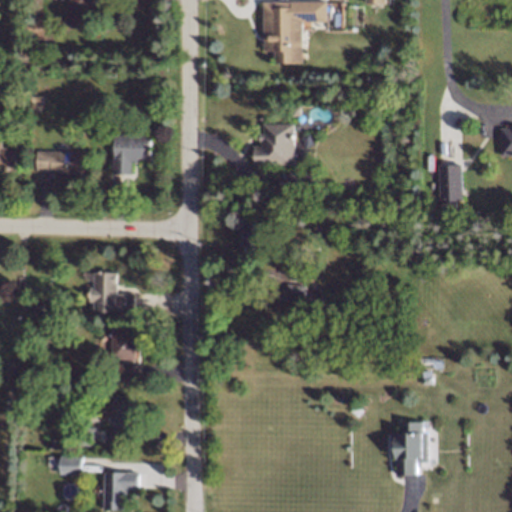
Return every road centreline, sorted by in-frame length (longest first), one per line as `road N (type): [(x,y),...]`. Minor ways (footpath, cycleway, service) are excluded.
road 1 (residential): [(191,0),(192,511)]
road 2 (residential): [(191,229),(0,227)]
